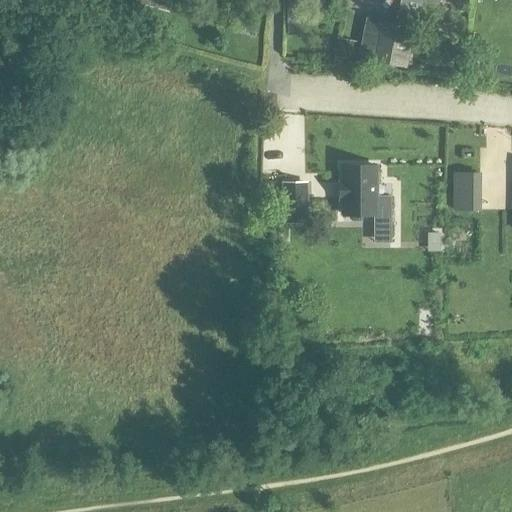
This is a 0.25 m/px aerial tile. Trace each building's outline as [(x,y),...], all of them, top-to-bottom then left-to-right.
[(418,30),(423,4),(423,0),(402,0),(398,27),(383,24),(375,66),(408,73),(416,29),(418,30)] [(336,58),(355,62),(356,56),(359,44),(339,40),(336,58)] [(344,168),(343,184),(341,184),(340,200),(343,200),(342,216),(374,217),(374,226),(390,226),(390,199),(376,199),(377,169),(344,168)] [(285,194),(286,224),(305,224),(305,194),(285,194)] [(480,199),(456,199),(456,211),(480,211),(480,199)]
